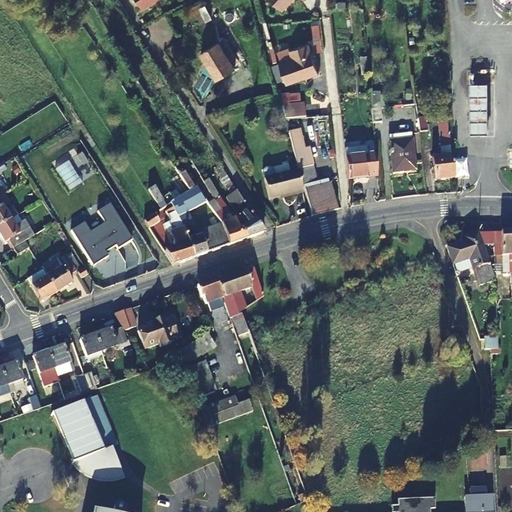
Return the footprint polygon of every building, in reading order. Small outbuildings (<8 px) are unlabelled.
[(156,0),(137,0),(143,9),(156,0)] [(271,0),(282,9),(290,0),(271,0)] [(226,38),(219,42),(230,60),(236,56),(226,38)] [(218,79),(236,69),(230,60),(219,42),(202,53),(218,79)] [(294,59),(280,64),(286,83),(305,76),(305,75),(310,73),(311,76),(319,73),(309,44),(291,50),(294,59)] [(487,96),(487,84),(472,85),(472,96),(472,132),(487,132),(487,96)] [(381,123),(380,109),(378,93),(370,93),(373,124),(381,123)] [(306,118),(305,104),(283,105),(286,119),(306,118)] [(454,178),(446,115),(438,116),(442,157),(432,158),(434,181),(454,178)] [(312,218),(337,211),(330,185),(328,185),(327,181),(317,183),(310,157),(305,159),(298,133),(291,135),(312,218)] [(411,134),(389,137),(393,173),(416,170),(411,134)] [(175,146),(169,137),(159,144),(164,152),(175,146)] [(367,156),(365,147),(344,149),(348,180),(377,176),(376,155),(367,156)] [(182,156),(178,149),(167,157),(177,172),(189,164),(184,156),(183,156),(182,156)] [(215,168),(233,196),(238,192),(220,165),(215,168)] [(264,173),(265,179),(270,199),(296,193),(297,195),(305,193),(299,170),(276,176),(274,170),(273,168),(270,168),(267,168),(264,170),(264,173)] [(189,191),(194,187),(185,172),(179,176),(189,191)] [(204,182),(210,180),(205,172),(199,175),(203,181),(204,182)] [(210,180),(204,182),(216,200),(221,197),(210,180)] [(189,191),(198,206),(207,200),(196,185),(194,187),(189,191)] [(155,186),(148,191),(157,205),(164,200),(156,187),(155,186)] [(19,187),(7,194),(12,202),(24,195),(19,187)] [(265,233),(238,192),(233,196),(243,212),(238,215),(237,216),(244,226),(239,228),(244,241),(265,233)] [(0,227),(11,220),(18,216),(4,194),(0,196),(0,227)] [(243,212),(233,196),(227,200),(238,215),(243,212)] [(194,224),(179,197),(170,203),(175,212),(184,228),(194,258),(230,246),(222,223),(197,231),(194,224)] [(221,197),(216,200),(219,205),(218,206),(223,214),(218,218),(222,223),(230,246),(244,241),(239,228),(235,218),(234,218),(221,197)] [(219,205),(216,200),(209,205),(218,218),(223,214),(218,206),(219,205)] [(165,218),(167,216),(175,212),(170,203),(160,210),(165,218)] [(184,228),(175,212),(167,216),(170,220),(169,223),(172,228),(174,229),(175,231),(170,232),(175,247),(164,251),(169,260),(172,266),(194,258),(184,228)] [(160,221),(155,214),(144,221),(149,228),(160,221)] [(15,226),(22,222),(18,216),(11,220),(15,226)] [(24,221),(22,222),(15,226),(11,220),(0,227),(0,236),(4,244),(8,241),(13,249),(25,242),(34,236),(24,221)] [(36,235),(46,229),(43,226),(34,232),(36,235)] [(510,256),(511,299),(511,298),(511,232),(492,233),(494,256),(510,256)] [(461,272),(473,268),(473,269),(476,268),(483,285),(494,281),(495,281),(479,233),(470,235),(472,240),(463,243),(447,248),(453,265),(455,265),(457,270),(461,272)] [(18,257),(29,250),(25,242),(13,249),(18,257)] [(76,272),(66,256),(43,271),(56,293),(72,283),(68,277),(76,272)] [(241,312),(246,309),(240,293),(251,289),(256,301),(263,297),(253,268),(245,271),(244,269),(215,280),(222,299),(229,320),(232,319),(239,337),(246,356),(256,353),(248,332),(241,312)] [(483,285),(476,268),(473,269),(479,286),(483,285)] [(83,269),(77,273),(81,279),(87,275),(83,269)] [(32,287),(31,287),(41,303),(56,293),(43,271),(28,280),(32,287)] [(205,305),(222,299),(215,280),(195,286),(200,298),(203,297),(205,305)] [(122,328),(124,331),(136,327),(130,309),(114,315),(122,328)] [(152,323),(153,326),(147,328),(138,331),(145,349),(159,344),(160,347),(171,343),(169,340),(176,337),(170,319),(163,322),(162,319),(152,323)] [(229,320),(236,338),(239,337),(232,319),(229,320)] [(225,321),(231,340),(236,338),(229,320),(225,321)] [(101,351),(117,345),(119,349),(128,346),(122,328),(112,331),(112,330),(96,335),(101,351)] [(183,359),(183,362),(187,366),(215,346),(207,333),(180,352),(183,359)] [(96,335),(80,341),(85,356),(101,351),(96,335)] [(484,350),(498,349),(497,337),(484,338),(484,350)] [(103,355),(119,349),(117,345),(101,351),(103,355)] [(70,362),(64,347),(49,352),(54,368),(70,362)] [(103,355),(101,351),(85,356),(87,361),(103,355)] [(54,368),(49,352),(32,357),(38,373),(54,368)] [(256,353),(246,356),(248,363),(258,359),(256,353)] [(316,355),(283,362),(289,388),(321,381),(316,355)] [(333,391),(374,377),(373,374),(382,371),(378,360),(328,376),(333,391)] [(197,399),(215,392),(205,362),(186,369),(197,399)] [(23,379),(17,363),(2,368),(7,384),(23,379)] [(96,385),(91,373),(84,375),(89,388),(96,385)] [(83,375),(75,377),(81,392),(88,390),(83,375)] [(233,386),(215,392),(197,399),(208,428),(253,412),(241,380),(232,383),(233,386)] [(7,384),(0,386),(0,397),(11,394),(7,384)] [(48,403),(43,389),(36,391),(41,405),(48,403)] [(25,412),(39,407),(34,394),(21,399),(25,412)] [(97,396),(82,402),(103,451),(112,448),(118,445),(97,396)] [(103,451),(82,402),(52,414),(74,464),(87,458),(96,479),(120,468),(112,448),(103,451)] [(225,447),(222,437),(213,440),(217,450),(225,447)] [(372,489),(372,507),(391,507),(391,511),(492,511),(492,496),(484,496),(486,489),(470,490),(472,497),(464,497),(465,511),(430,511),(430,509),(435,509),(434,499),(398,500),(397,488),(372,489)]
